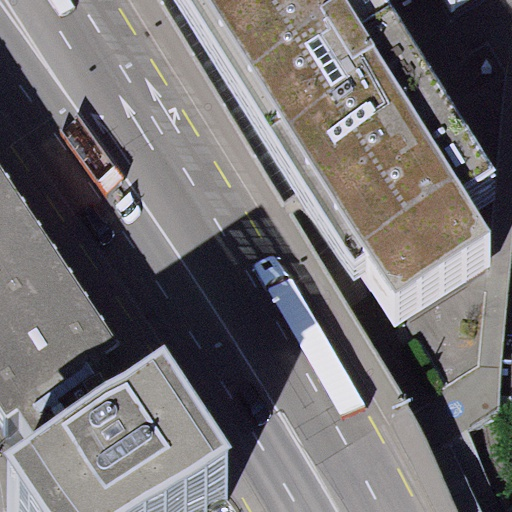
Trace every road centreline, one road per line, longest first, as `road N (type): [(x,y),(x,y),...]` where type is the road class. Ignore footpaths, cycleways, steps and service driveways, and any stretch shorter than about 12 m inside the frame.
road 1 (primary): [(140,189),(337,511)]
road 2 (primary): [(140,189),(95,53),(61,0)]
road 3 (primary): [(0,64),(25,100),(140,189)]
